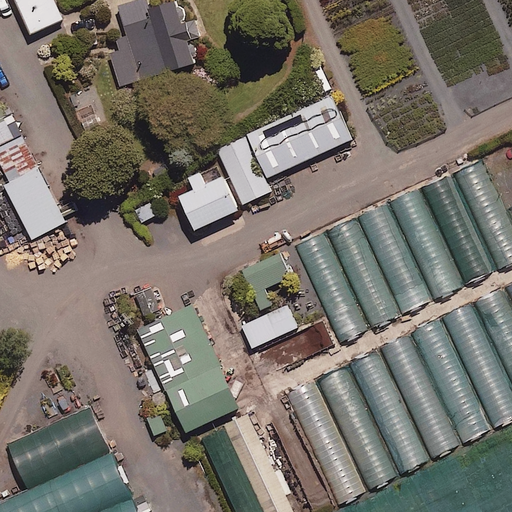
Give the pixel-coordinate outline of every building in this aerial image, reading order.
[(61,17),(53,0),(13,0),(27,32),(61,17)] [(179,19),(172,0),(162,0),(146,5),(149,14),(122,23),(125,33),(115,36),(118,47),(108,51),(119,83),(193,59),(185,36),(189,34),(184,17),(179,19)] [(349,136),(329,93),(215,146),(241,203),(271,189),(265,175),(349,136)] [(30,237),(66,219),(22,130),(12,135),(0,112),(0,164),(7,179),(2,182),(30,237)] [(511,262),(511,225),(479,155),(292,242),(339,343),(511,262)] [(236,205),(220,171),(176,191),(192,226),(236,205)] [(244,265),(261,307),(274,301),(267,285),(292,274),(281,249),(244,265)] [(511,283),(284,392),(337,502),(511,418),(511,283)] [(238,405),(190,302),(136,328),(184,431),(238,405)] [(299,325),(289,302),(243,323),(253,345),(299,325)] [(0,511),(137,511),(88,405),(6,443),(27,488),(0,500),(0,511)] [(292,511),(247,413),(223,424),(263,511),(292,511)] [(511,511),(511,419),(322,511),(511,511)]
